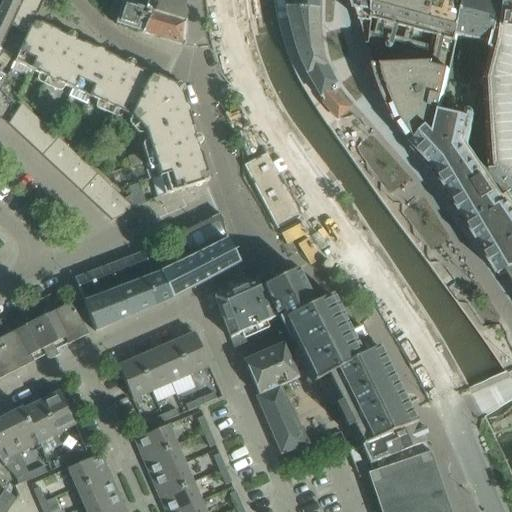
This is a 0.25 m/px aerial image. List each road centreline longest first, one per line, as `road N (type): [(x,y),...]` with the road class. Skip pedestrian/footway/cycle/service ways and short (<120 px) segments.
road 1 (unclassified): [(231,40),(259,110),(414,341),(493,511)]
road 2 (residential): [(0,296),(229,193)]
road 3 (residential): [(266,259),(196,306),(79,357)]
road 4 (residential): [(201,78),(118,38),(76,0)]
